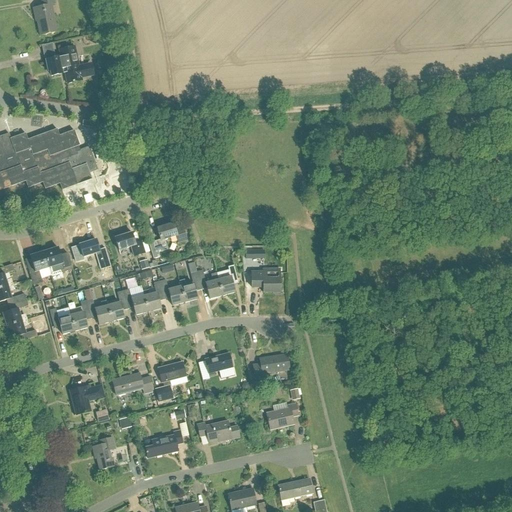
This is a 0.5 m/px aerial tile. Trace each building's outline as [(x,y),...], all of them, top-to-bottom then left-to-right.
[(33,9),(34,17),(36,17),(40,36),(57,32),(51,5),(56,4),(54,0),(40,0),(42,7),(33,9)] [(48,73),(64,69),(65,69),(66,73),(64,73),(67,84),(82,81),(81,79),(91,77),(88,65),(79,67),(74,47),(59,51),(60,58),(46,61),(48,73)] [(0,191),(25,182),(28,188),(42,183),(45,190),(59,184),(62,191),(92,180),(89,174),(98,171),(89,147),(79,151),(78,147),(79,146),(74,131),(59,137),(57,130),(27,141),(25,134),(10,139),(8,134),(0,137),(0,191)] [(120,140),(126,157),(131,155),(126,138),(120,140)] [(329,169),(330,177),(347,174),(346,166),(329,169)] [(322,187),(319,171),(310,172),(312,188),(322,187)] [(94,192),(87,193),(89,203),(96,201),(94,192)] [(160,240),(154,242),(158,253),(167,250),(164,241),(176,237),(178,244),(186,241),(182,228),(175,230),(173,224),(157,229),(160,240)] [(118,251),(131,247),(134,257),(144,254),(141,244),(140,242),(134,244),(131,233),(114,239),(118,251)] [(83,258),(95,254),(98,264),(100,270),(110,267),(108,260),(105,249),(99,250),(95,240),(79,245),(83,258)] [(141,244),(144,254),(149,252),(146,243),(141,244)] [(57,248),(43,252),(48,269),(51,277),(72,270),(67,254),(60,256),(57,248)] [(30,268),(27,269),(33,286),(42,283),(41,279),(39,272),(48,269),(43,252),(29,257),(33,267),(30,268)] [(0,289),(14,285),(12,279),(6,281),(4,274),(14,271),(12,265),(0,268),(0,289)] [(218,281),(222,297),(235,293),(233,286),(238,284),(234,266),(228,268),(230,278),(218,281)] [(252,288),(263,288),(263,293),(273,293),(273,295),(274,296),(279,296),(280,295),(280,270),(262,270),(263,274),(251,274),(252,288)] [(153,271),(141,275),(142,281),(155,277),(153,271)] [(196,273),(201,291),(207,289),(209,300),(222,297),(218,281),(206,284),(202,271),(196,273)] [(181,287),(185,303),(197,300),(195,292),(201,291),(196,273),(190,274),(193,284),(181,287)] [(160,282),(164,300),(170,299),(172,307),(185,303),(181,287),(168,291),(166,281),(160,282)] [(144,297),(148,313),(160,310),(158,302),(164,300),(160,282),(154,284),(156,294),(144,297)] [(0,302),(6,301),(8,306),(26,301),(24,295),(11,299),(9,290),(15,288),(14,285),(0,289),(0,302)] [(123,292),(128,310),(133,308),(135,316),(148,313),(144,297),(132,300),(129,290),(123,292)] [(107,307),(111,323),(124,319),(122,312),(128,310),(123,292),(117,293),(120,303),(107,307)] [(86,301),(91,320),(97,318),(99,326),(111,323),(107,307),(95,310),(92,300),(86,301)] [(2,314),(6,327),(22,322),(18,310),(28,307),(26,301),(8,306),(10,312),(2,314)] [(71,316),(75,332),(87,329),(85,321),(91,320),(86,301),(80,303),(83,313),(71,316)] [(60,328),(62,335),(75,332),(71,316),(58,320),(56,310),(50,311),(54,329),(60,328)] [(18,337),(19,343),(37,337),(35,331),(26,334),(22,322),(6,327),(10,339),(18,337)] [(204,360),(208,375),(232,368),(229,354),(204,360)] [(253,366),(254,378),(263,377),(262,375),(289,371),(287,355),(259,360),(260,364),(253,366)] [(155,390),(159,403),(172,399),(169,387),(171,387),(169,381),(186,377),(182,363),(158,369),(161,384),(163,383),(164,388),(155,390)] [(112,381),(116,396),(143,389),(144,394),(150,393),(147,378),(141,380),(139,374),(112,381)] [(74,409),(72,409),(74,416),(76,416),(90,412),(87,400),(92,398),(97,397),(97,400),(104,398),(101,387),(94,388),(89,390),(89,387),(70,392),(74,409)] [(299,389),(290,390),(292,402),(301,400),(299,389)] [(287,406),(288,409),(266,414),(270,431),(294,425),(292,418),(298,416),(295,404),(287,406)] [(95,413),(98,423),(109,420),(106,410),(95,413)] [(173,413),(175,421),(185,419),(184,411),(173,413)] [(190,422),(183,422),(184,436),(192,435),(190,422)] [(207,436),(209,445),(239,438),(237,427),(229,429),(227,422),(205,427),(204,423),(197,425),(200,438),(207,436)] [(178,452),(176,445),(182,444),(180,432),(173,433),(174,436),(151,441),(153,447),(145,449),(147,459),(155,457),(178,452)] [(99,441),(100,446),(92,448),(95,459),(96,459),(99,471),(115,467),(112,458),(111,459),(109,451),(115,450),(112,438),(99,441)] [(128,444),(131,457),(137,455),(134,443),(128,444)] [(309,480),(278,487),(281,501),(312,494),(309,480)] [(256,505),(253,490),(228,495),(231,511),(256,505)] [(206,511),(204,503),(197,504),(196,499),(174,504),(175,511),(206,511)] [(315,511),(326,511),(324,501),(313,503),(315,511)]
